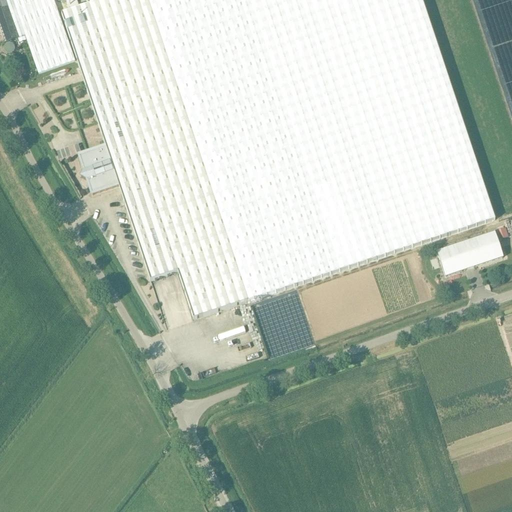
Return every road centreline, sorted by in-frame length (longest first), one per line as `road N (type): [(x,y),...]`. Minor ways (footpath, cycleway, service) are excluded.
road 1 (unclassified): [(177,412),(0,105)]
road 2 (unclassified): [(177,412),(511,295)]
